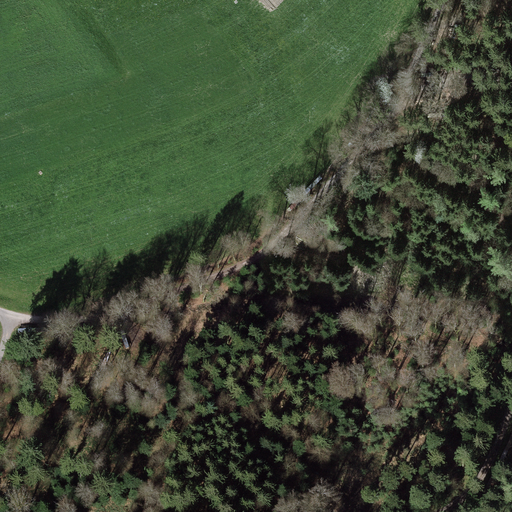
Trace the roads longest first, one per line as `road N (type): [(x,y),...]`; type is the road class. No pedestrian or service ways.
road 1 (track): [(511,79),(472,72),(420,90),(270,246),(236,267),(109,315),(0,312)]
road 2 (track): [(440,511),(492,458),(511,409)]
